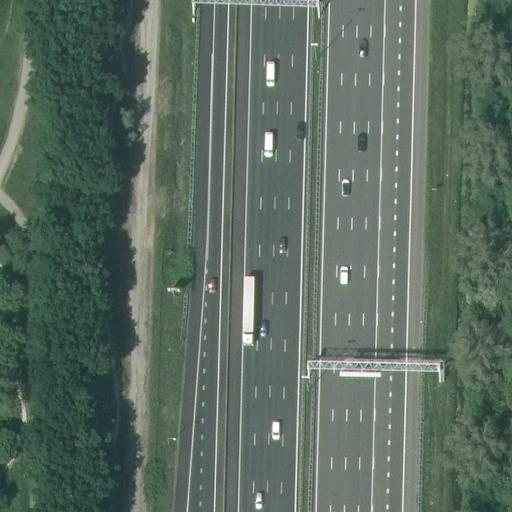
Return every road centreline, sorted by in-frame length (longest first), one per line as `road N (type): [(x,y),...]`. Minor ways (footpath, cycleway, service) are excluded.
road 1 (motorway): [(221,0),(207,511)]
road 2 (motorway): [(278,0),(264,511)]
road 3 (motorway): [(349,511),(362,0)]
road 4 (unclassified): [(147,3),(136,415)]
